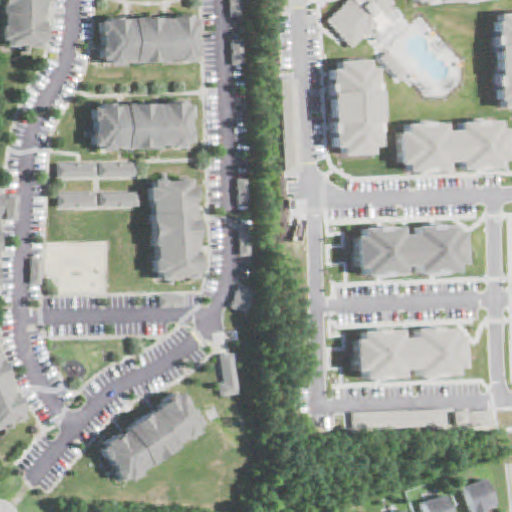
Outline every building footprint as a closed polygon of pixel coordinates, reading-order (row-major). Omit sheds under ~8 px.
[(33,0),(33,48),(25,47),(25,52),(21,52),(21,46),(10,45),(10,47),(0,47),(0,0),(33,0)] [(227,0),(229,16),(241,16),(240,0),(227,0)] [(289,0),(272,0),(273,16),(290,15),(289,0)] [(345,0),(324,21),(348,48),(391,10),(386,7),(390,3),(387,0),(345,0)] [(493,14),(511,13),(511,108),(496,108),(496,100),(493,100),(490,21),(494,21),(493,14)] [(98,19),(99,63),(196,61),(196,17),(98,19)] [(229,39),(242,39),(242,65),(230,65),(229,39)] [(334,61),(365,60),(365,68),(373,68),(376,147),(368,147),(368,154),(337,155),(337,147),(328,147),(326,69),(334,69),(334,61)] [(277,78),(281,173),(297,172),(294,77),(277,78)] [(189,149),(189,104),(91,105),(91,149),(189,149)] [(503,128),(505,160),(497,160),(497,167),(457,168),(457,162),(443,162),(443,170),(403,171),(403,164),(394,164),(394,132),(402,132),(401,124),(441,123),(442,131),(455,131),(455,122),(495,121),(495,129),(503,128)] [(54,164),(55,178),(94,177),(94,163),(54,164)] [(136,163),(98,163),(98,178),(136,178),(136,163)] [(234,179),(235,205),(248,204),(246,178),(234,179)] [(150,279),(195,279),(188,185),(187,179),(150,180),(150,187),(145,187),(150,279)] [(94,193),(54,193),(54,208),(94,208),(94,193)] [(136,193),(98,193),(98,207),(136,207),(136,193)] [(18,195),(17,220),(5,220),(6,194),(18,195)] [(458,233),(459,264),(452,264),(452,272),(412,274),(412,266),(398,266),(398,274),(359,276),(359,268),(351,268),(349,237),(358,237),(357,228),(396,227),(397,235),(411,235),(410,226),(450,225),(451,233),(458,233)] [(247,230),(236,230),(236,255),(247,255),(247,230)] [(29,258),(41,258),(40,285),(29,284),(29,258)] [(251,291),(234,285),(227,308),(244,314),(251,291)] [(183,307),(183,295),(157,295),(157,308),(183,307)] [(357,331),(357,339),(349,339),(350,370),(359,370),(359,379),(399,377),(398,369),(412,369),(412,376),(452,375),(452,367),(460,367),(459,335),(451,336),(451,328),(410,329),(410,337),(397,338),(397,329),(357,331)] [(216,397),(235,394),(229,353),(215,355),(220,382),(215,383),(216,397)] [(0,367),(13,399),(16,398),(21,411),(17,412),(19,418),(9,423),(11,426),(6,428),(4,422),(0,423),(0,367)] [(96,449),(118,484),(200,425),(177,392),(96,449)] [(461,488),(469,511),(481,511),(494,507),(484,480),(461,488)] [(421,504),(423,511),(449,511),(443,496),(421,504)]
